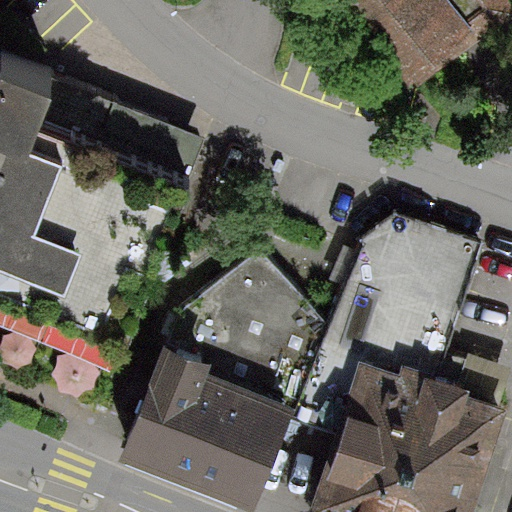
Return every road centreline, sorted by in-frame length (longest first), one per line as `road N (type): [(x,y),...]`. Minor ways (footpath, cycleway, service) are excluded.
road 1 (residential): [(511,197),(228,92),(119,0)]
road 2 (primary): [(0,467),(124,511)]
